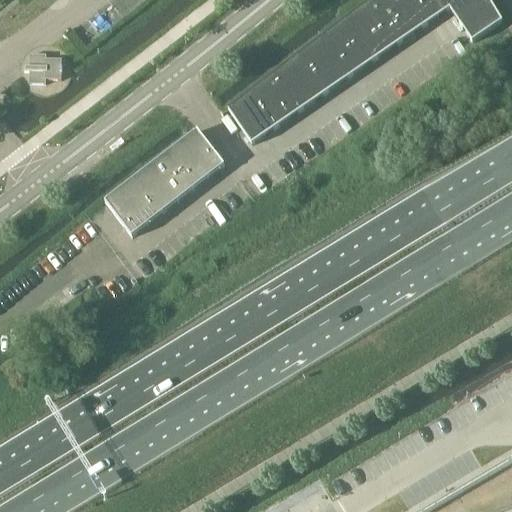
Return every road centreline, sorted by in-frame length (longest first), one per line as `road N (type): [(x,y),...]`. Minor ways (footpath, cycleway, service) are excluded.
road 1 (motorway): [(511,166),(0,478)]
road 2 (motorway): [(15,511),(511,209)]
road 3 (tertiary): [(260,0),(0,209)]
